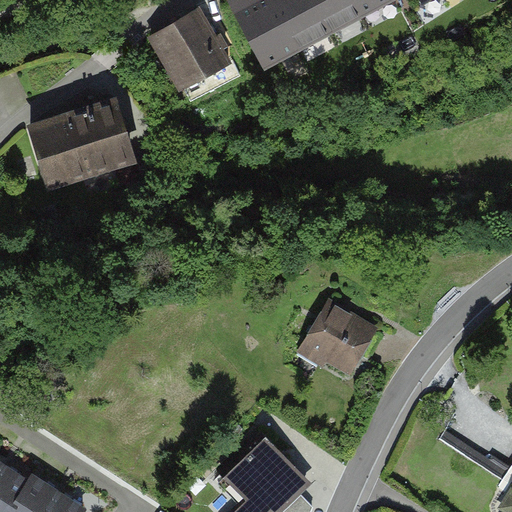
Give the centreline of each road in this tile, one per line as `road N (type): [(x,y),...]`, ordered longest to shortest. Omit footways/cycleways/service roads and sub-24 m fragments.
road 1 (residential): [(511,276),(470,299),(345,511)]
road 2 (residential): [(190,0),(0,139)]
road 3 (unknown): [(136,511),(130,500),(26,441)]
